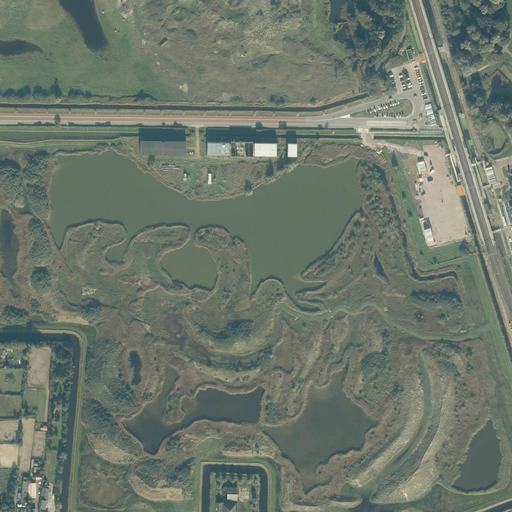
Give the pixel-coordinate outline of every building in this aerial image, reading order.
[(314,57),(307,52),(304,57),(311,61),(314,57)] [(433,101),(426,103),(432,124),(439,122),(433,101)] [(163,140),(140,140),(140,154),(162,154),(163,154),(163,153),(164,153),(164,154),(187,154),(187,140),(164,140),(164,141),(164,142),(163,142),(163,141),(163,140)] [(277,156),(277,142),(255,141),(254,142),(254,143),(253,143),(253,141),(253,140),(231,140),(231,142),(230,142),(230,141),(207,141),(207,155),(229,155),(230,154),(231,154),(231,156),(252,156),(253,156),(253,154),(254,154),(254,155),(277,156)] [(297,142),(287,142),(287,148),(287,150),(287,156),(297,156),(297,142)] [(501,204),(499,204),(505,225),(507,225),(501,204)] [(237,499),(238,487),(228,487),(227,499),(231,499),(231,502),(216,502),(216,511),(237,511),(237,502),(237,499)]
